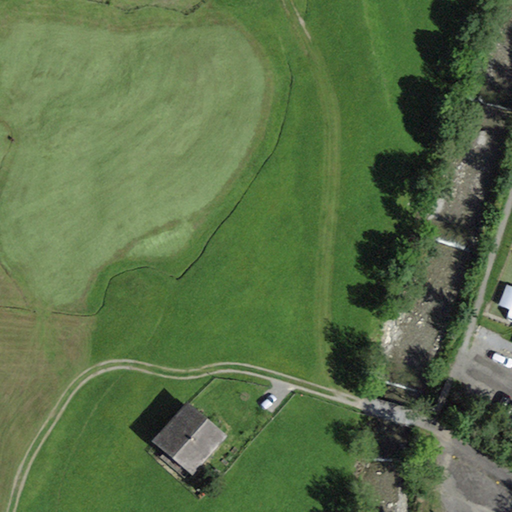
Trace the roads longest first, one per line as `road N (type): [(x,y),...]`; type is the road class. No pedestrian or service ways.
road 1 (track): [(364,404),(221,367),(178,376),(123,364),(95,368),(59,405),(11,511)]
road 2 (track): [(364,404),(340,393),(317,337),(323,100),(318,67),(287,0)]
